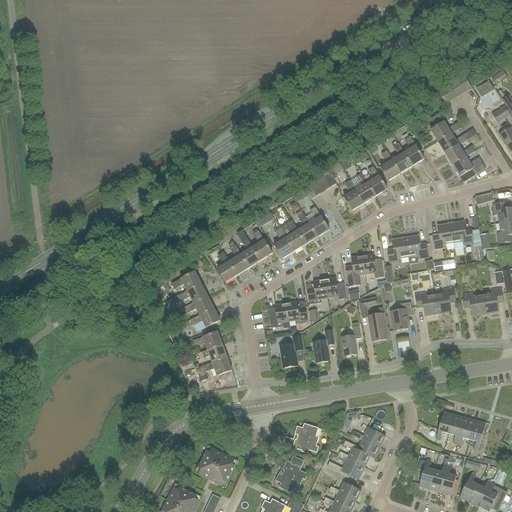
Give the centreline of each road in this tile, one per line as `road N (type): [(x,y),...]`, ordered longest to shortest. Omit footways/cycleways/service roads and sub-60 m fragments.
road 1 (primary): [(0,287),(456,0)]
road 2 (residential): [(256,384),(245,306),(253,298),(391,212),(511,181)]
road 3 (residential): [(256,384),(390,367),(436,346),(506,344),(511,362)]
road 4 (unclassified): [(34,191),(10,0)]
road 5 (residential): [(120,511),(158,445),(183,423),(258,404)]
road 6 (residential): [(258,404),(404,382)]
road 7 (residential): [(375,505),(408,434),(404,382)]
